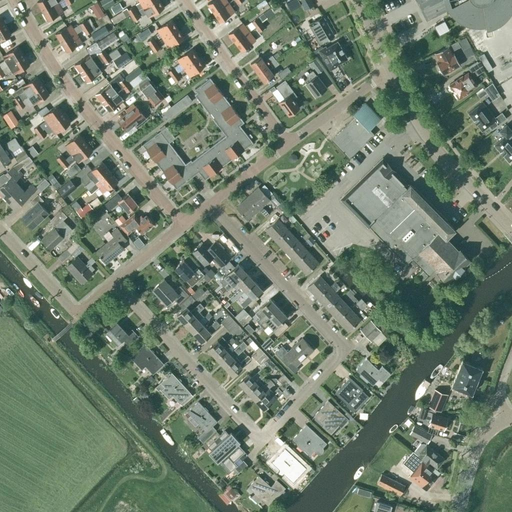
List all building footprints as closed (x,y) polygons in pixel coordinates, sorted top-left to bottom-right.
[(42,12),(58,3),(62,0),(41,0),(37,2),(42,12)] [(114,2),(112,0),(101,0),(99,1),(103,8),(114,2)] [(135,5),(139,11),(156,0),(137,0),(139,2),(135,5)] [(149,17),(164,8),(159,0),(156,0),(139,11),(142,16),(146,13),(149,17)] [(213,0),(207,5),(213,13),(228,3),(226,0),(213,0)] [(260,0),(247,0),(242,4),(247,10),(260,0)] [(264,0),(256,5),(258,9),(267,4),(267,3),(266,2),(264,0)] [(298,0),(305,11),(314,6),(310,0),(298,0)] [(511,0),(416,0),(419,4),(421,3),(429,19),(451,8),(452,10),(454,12),(455,13),(457,15),(458,17),(460,18),(462,19),(464,20),(466,22),(468,22),(470,23),(472,24),(474,24),(476,25),(478,25),(481,25),(483,25),(485,25),(487,25),(489,24),(492,23),(494,23),(496,22),(498,21),(500,20),(502,18),(503,17),(505,15),(506,14),(508,12),(509,10),(510,8),(511,6),(511,5),(511,0)] [(63,13),(58,3),(42,12),(47,21),(63,13)] [(93,5),(91,6),(94,12),(99,9),(96,3),(94,4),(93,5)] [(234,12),(228,3),(213,13),(219,22),(234,12)] [(111,9),(114,14),(123,10),(120,4),(111,9)] [(278,4),(271,8),(274,13),(281,9),(278,4)] [(114,25),(130,15),(130,16),(136,12),(133,8),(133,7),(127,10),(126,9),(123,10),(123,11),(110,19),(114,25)] [(136,12),(130,16),(134,21),(140,18),(136,12)] [(266,18),(263,13),(257,18),(260,23),(266,18)] [(300,26),(311,19),(308,14),(297,21),(300,26)] [(309,25),(320,44),(334,36),(323,17),(309,25)] [(251,23),(255,27),(261,23),(257,18),(251,23)] [(83,29),(84,29),(87,27),(89,26),(85,20),(79,24),(83,30),(83,29)] [(161,36),(163,39),(178,29),(171,20),(157,30),(159,33),(156,35),(158,38),(161,36)] [(449,30),(444,21),(434,27),(439,36),(449,30)] [(242,23),(228,34),(235,43),(249,32),(242,23)] [(259,33),(265,28),(261,23),(255,27),(259,33)] [(0,41),(11,35),(6,25),(0,28),(0,41)] [(55,34),(61,43),(76,34),(76,33),(80,31),(77,26),(73,28),(70,25),(55,34)] [(92,32),(89,26),(87,27),(84,29),(83,29),(86,35),(92,32)] [(108,33),(104,26),(91,34),(95,41),(108,33)] [(151,33),(147,28),(137,34),(141,40),(151,33)] [(184,38),(178,29),(163,39),(169,48),(184,38)] [(113,32),(96,43),(100,49),(102,48),(102,49),(118,39),(113,32)] [(241,51),(255,41),(249,32),(235,43),(241,51)] [(125,33),(120,37),(123,42),(129,39),(128,37),(127,35),(125,33)] [(82,43),(76,34),(61,43),(67,52),(82,43)] [(153,38),(147,42),(150,47),(156,43),(153,38)] [(458,42),(435,54),(439,62),(437,63),(440,68),(439,70),(440,72),(442,72),(443,74),(460,66),(453,52),(461,48),(462,50),(470,47),(465,38),(458,42)] [(89,55),(75,65),(81,74),(95,63),(96,64),(102,59),(107,55),(108,55),(105,50),(104,51),(102,49),(102,48),(100,49),(96,43),(96,42),(85,49),(89,55)] [(324,46),(319,49),(326,62),(325,63),(330,71),(337,67),(336,65),(347,59),(337,42),(326,48),(324,46)] [(154,52),(160,49),(156,43),(150,47),(154,52)] [(5,60),(0,63),(0,67),(1,70),(8,65),(24,56),(18,47),(3,56),(5,60)] [(107,55),(102,59),(105,64),(111,60),(120,54),(116,49),(108,55),(107,55)] [(177,60),(183,68),(198,58),(192,49),(177,60)] [(250,64),(257,73),(275,60),(279,56),(277,53),(267,60),(268,61),(265,63),(260,57),(250,64)] [(24,56),(8,65),(8,66),(12,71),(14,75),(29,65),(24,56)] [(112,73),(125,64),(119,56),(106,65),(112,73)] [(487,69),(493,66),(487,56),(481,59),(487,69)] [(190,77),(204,67),(198,58),(183,68),(190,77)] [(95,63),(81,74),(87,83),(102,72),(99,69),(105,64),(102,59),(96,64),(95,63)] [(323,69),(315,59),(308,64),(311,68),(312,66),(317,73),(323,69)] [(278,64),(275,60),(257,73),(264,83),(274,75),(269,69),(272,67),(273,68),(278,64)] [(470,65),(467,67),(471,73),(474,71),(483,66),(480,61),(478,62),(477,61),(470,65)] [(1,70),(0,70),(0,78),(12,71),(8,66),(1,70)] [(139,66),(133,71),(137,75),(137,76),(143,71),(142,71),(142,70),(141,69),(139,66)] [(291,72),(287,67),(277,74),(281,79),(291,72)] [(306,84),(315,96),(326,88),(316,76),(313,71),(307,75),(310,80),(306,84)] [(95,95),(102,103),(127,83),(119,73),(108,82),(109,84),(95,95)] [(175,82),(181,78),(177,73),(171,77),(175,82)] [(450,86),(449,88),(451,90),(453,90),(458,99),(471,90),(477,86),(467,73),(462,76),(449,85),(450,86)] [(139,87),(143,93),(154,85),(147,76),(138,83),(139,87)] [(12,99),(16,104),(43,86),(37,77),(22,87),(25,91),(12,99)] [(197,93),(194,95),(201,103),(218,89),(210,78),(195,90),(197,93)] [(285,80),(275,87),(284,98),(279,102),(289,116),(299,108),(293,100),(297,97),(285,80)] [(120,97),(131,88),(127,83),(102,103),(109,112),(123,100),(120,97)] [(492,83),(484,89),(487,93),(492,101),(500,95),(492,83)] [(164,98),(154,85),(143,93),(154,107),(165,98),(164,98)] [(34,105),(49,95),(43,86),(16,104),(19,109),(25,105),(27,106),(28,106),(30,106),(32,106),(33,105),(34,105)] [(209,114),(227,100),(218,89),(201,103),(209,114)] [(477,95),(480,99),(487,93),(484,89),(477,95)] [(185,105),(185,106),(192,101),(187,94),(161,114),(165,120),(185,105)] [(235,112),(227,100),(209,114),(217,125),(235,112)] [(482,102),(468,113),(482,131),(488,126),(491,130),(506,119),(502,112),(494,118),(482,102)] [(369,129),(379,119),(365,103),(354,114),(356,116),(331,140),(349,159),(374,135),(369,129)] [(57,106),(43,117),(46,121),(49,125),(64,115),(57,106)] [(125,129),(126,131),(134,125),(136,127),(146,119),(135,106),(130,111),(129,111),(118,121),(122,126),(121,126),(124,130),(125,129)] [(20,122),(14,112),(4,118),(10,129),(20,122)] [(240,126),(244,123),(235,112),(217,125),(226,136),(240,126)] [(64,115),(49,125),(53,131),(55,134),(70,124),(64,115)] [(39,125),(33,129),(37,134),(43,130),(39,125)] [(502,138),(494,145),(500,152),(503,155),(509,162),(511,158),(511,134),(511,135),(511,134),(511,131),(506,125),(498,132),(502,138)] [(226,136),(239,154),(253,143),(240,126),(226,136)] [(151,156),(169,143),(175,138),(166,127),(142,145),(151,156)] [(41,139),(46,135),(43,130),(37,134),(41,139)] [(79,135),(65,146),(72,154),(85,143),(79,135)] [(239,154),(226,136),(214,144),(228,162),(239,154)] [(5,145),(7,149),(17,142),(15,138),(5,145)] [(17,142),(7,149),(5,151),(4,150),(0,153),(0,167),(11,161),(8,156),(12,153),(21,146),(17,142)] [(70,164),(69,163),(75,159),(78,163),(92,151),(85,143),(72,154),(65,159),(66,159),(60,164),(64,169),(70,164)] [(177,153),(169,143),(151,156),(159,167),(177,153)] [(228,162),(214,144),(203,153),(217,171),(228,162)] [(27,156),(23,150),(21,146),(12,153),(17,162),(19,162),(27,156)] [(38,155),(34,150),(29,153),(33,158),(38,155)] [(159,167),(167,178),(185,164),(177,153),(159,167)] [(199,172),(205,180),(217,171),(203,153),(192,162),(199,172)] [(60,164),(66,159),(65,159),(62,155),(56,159),(60,164)] [(0,186),(0,194),(5,200),(19,187),(14,181),(16,179),(17,180),(22,175),(18,170),(24,165),(25,167),(31,161),(28,156),(12,167),(5,174),(9,179),(0,186)] [(199,172),(192,162),(190,160),(185,164),(167,178),(176,189),(199,172)] [(92,180),(84,186),(88,190),(95,184),(99,180),(100,180),(110,172),(101,162),(91,171),(87,174),(92,180)] [(381,162),(341,199),(406,264),(412,258),(424,270),(418,276),(422,281),(428,275),(434,269),(448,282),(470,261),(459,250),(458,250),(446,238),(454,229),(410,185),(406,188),(392,174),(394,173),(386,164),(384,165),(381,162)] [(76,164),(64,173),(69,179),(81,170),(76,164)] [(95,184),(88,190),(91,194),(98,188),(102,193),(107,189),(108,190),(118,182),(110,172),(100,180),(99,180),(95,184)] [(49,183),(44,179),(36,187),(40,191),(49,183)] [(70,179),(57,190),(64,198),(70,193),(67,190),(74,185),(73,183),(71,181),(70,179)] [(26,190),(24,192),(19,187),(5,200),(14,210),(31,194),(30,194),(35,189),(31,185),(26,190)] [(258,187),(247,197),(258,210),(265,217),(268,214),(265,211),(264,209),(263,208),(262,207),(269,200),(276,207),(277,206),(280,203),(272,194),(269,197),(268,198),(259,189),(258,187)] [(119,202),(128,213),(137,205),(128,193),(122,198),(117,194),(105,205),(110,211),(119,202)] [(21,218),(32,229),(49,214),(40,204),(43,201),(38,195),(30,202),(33,206),(21,218)] [(247,197),(236,208),(247,220),(258,210),(247,197)] [(80,207),(76,211),(82,219),(94,210),(88,203),(81,208),(80,207)] [(100,208),(92,214),(97,220),(104,214),(103,212),(100,208)] [(65,217),(60,212),(50,221),(55,227),(41,240),(51,249),(71,230),(62,220),(65,217)] [(134,213),(120,226),(127,235),(130,233),(136,227),(141,234),(153,224),(146,216),(141,220),(139,217),(138,218),(134,213)] [(121,215),(114,221),(118,225),(125,220),(124,218),(123,217),(121,215)] [(265,230),(275,241),(288,230),(277,219),(265,230)] [(123,248),(120,245),(126,240),(117,229),(111,234),(114,238),(96,252),(106,263),(123,248)] [(275,241),(285,252),(298,241),(288,230),(275,241)] [(305,240),(310,246),(315,242),(309,236),(305,240)] [(67,250),(71,255),(80,245),(76,241),(67,250)] [(230,257),(215,241),(207,249),(202,243),(192,253),(204,265),(212,258),(220,267),(221,266),(228,260),(230,257)] [(285,252),(296,263),(308,252),(298,241),(285,252)] [(306,274),(318,263),(308,252),(296,263),(306,274)] [(77,257),(66,267),(82,283),(92,274),(90,271),(93,268),(90,265),(94,261),(91,257),(87,261),(88,262),(85,265),(77,257)] [(175,269),(191,287),(204,275),(197,267),(193,271),(184,261),(175,269)] [(229,261),(221,269),(226,275),(223,278),(227,283),(224,286),(228,290),(233,286),(246,273),(238,264),(234,267),(229,261)] [(240,295),(254,282),(246,273),(233,286),(237,290),(229,297),(233,301),(240,294),(240,295)] [(320,276),(307,287),(317,298),(330,287),(320,276)] [(164,279),(153,289),(166,304),(172,298),(178,304),(188,295),(180,286),(174,291),(164,279)] [(383,292),(388,297),(398,287),(392,281),(383,292)] [(254,282),(240,295),(245,300),(240,304),(244,308),(253,300),(263,291),(254,282)] [(327,309),(340,298),(330,287),(317,298),(327,309)] [(224,293),(221,289),(214,294),(218,298),(224,293)] [(177,315),(185,324),(190,320),(194,316),(200,311),(204,307),(199,302),(189,310),(187,308),(195,300),(190,295),(179,306),(183,310),(177,315)] [(338,320),(350,309),(340,298),(327,309),(338,320)] [(259,319),(256,321),(260,325),(278,308),(270,299),(261,308),(254,313),(259,319)] [(277,326),(287,317),(278,308),(260,325),(264,329),(273,321),(277,326)] [(243,309),(234,317),(238,322),(247,313),(246,312),(245,311),(243,309)] [(360,319),(350,309),(338,320),(348,331),(360,320),(360,319)] [(185,324),(193,333),(198,329),(202,325),(202,324),(212,316),(208,312),(204,316),(200,311),(194,316),(190,320),(185,324)] [(243,326),(251,318),(247,313),(238,322),(243,326)] [(225,327),(232,320),(228,315),(221,322),(225,327)] [(236,324),(232,320),(225,327),(229,331),(236,324)] [(370,320),(360,330),(372,341),(381,331),(370,320)] [(216,321),(207,329),(203,325),(202,324),(193,333),(201,342),(211,334),(210,333),(220,325),(216,321)] [(122,339),(128,345),(138,336),(132,330),(127,334),(117,323),(107,332),(118,344),(122,339)] [(208,349),(216,358),(228,347),(235,341),(232,338),(227,342),(222,337),(217,341),(217,340),(208,349)] [(243,341),(232,351),(228,347),(216,358),(224,367),(235,357),(252,341),(249,337),(244,342),(243,341)] [(261,345),(265,350),(274,342),(270,337),(261,345)] [(291,362),(296,366),(313,350),(302,338),(288,352),(282,346),(275,353),(287,366),(291,362)] [(130,357),(141,369),(145,366),(153,374),(164,364),(145,344),(130,357)] [(264,353),(259,348),(251,355),(255,361),(264,353)] [(268,358),(264,353),(255,361),(260,366),(263,363),(269,371),(275,365),(268,358)] [(242,367),(251,359),(248,355),(240,362),(235,357),(224,367),(232,376),(242,367)] [(372,385),(379,378),(383,382),(390,374),(382,366),(378,370),(366,359),(356,370),(372,385)] [(471,394),(482,368),(462,360),(452,385),(471,394)] [(247,392),(259,381),(268,372),(264,367),(261,369),(252,378),(248,374),(239,383),(247,392)] [(160,383),(155,387),(158,391),(160,389),(161,391),(161,390),(169,399),(172,396),(175,399),(180,404),(191,393),(171,373),(160,383)] [(277,380),(281,384),(278,388),(269,396),(265,392),(264,392),(255,400),(263,409),(273,400),(282,392),(286,388),(285,388),(291,383),(283,374),(277,380)] [(349,377),(335,393),(347,405),(346,406),(354,413),(369,397),(361,390),(362,389),(358,385),(357,386),(355,385),(356,384),(349,377)] [(262,384),(259,381),(247,392),(255,400),(264,392),(265,392),(274,383),(269,378),(262,384)] [(434,389),(427,406),(441,411),(448,395),(434,389)] [(324,405),(314,416),(325,426),(324,427),(330,434),(338,425),(341,427),(348,419),(334,406),(328,401),(324,405)] [(202,442),(215,430),(212,426),(217,422),(198,402),(187,412),(191,416),(188,419),(195,426),(198,423),(204,430),(197,437),(202,442)] [(432,413),(427,412),(428,409),(420,406),(417,416),(430,419),(428,425),(444,430),(447,419),(432,414),(432,413)] [(351,416),(348,419),(355,425),(358,422),(357,421),(356,421),(352,417),(351,416)] [(306,424),(292,439),(297,443),(297,446),(301,450),(304,450),(309,455),(314,451),(315,452),(316,453),(317,453),(318,453),(319,453),(320,453),(321,452),(322,451),(322,450),(322,449),(322,448),(326,443),(306,424)] [(409,434),(427,443),(431,434),(413,425),(409,434)] [(214,441),(207,446),(209,448),(208,449),(209,451),(208,452),(217,462),(219,460),(230,472),(237,466),(234,462),(245,452),(237,444),(240,441),(231,431),(228,434),(225,430),(214,441)] [(420,444),(414,452),(428,464),(429,462),(437,468),(444,459),(426,445),(425,446),(423,444),(420,444)] [(295,472),(298,474),(305,466),(292,454),(288,458),(281,451),(271,462),(278,469),(277,470),(283,476),(284,475),(289,479),(295,472)] [(412,451),(402,464),(412,471),(408,477),(426,491),(439,475),(438,474),(440,473),(434,468),(433,470),(421,461),(422,460),(412,451)] [(370,480),(400,495),(405,486),(374,470),(370,480)] [(261,499),(269,506),(278,496),(281,499),(286,493),(282,490),(283,490),(275,482),(270,487),(258,476),(248,487),(253,491),(250,494),(249,495),(250,497),(251,496),(257,503),(261,499)] [(217,484),(221,488),(225,484),(221,480),(217,484)] [(236,493),(230,487),(224,493),(230,499),(236,493)] [(388,511),(390,506),(391,507),(392,506),(376,501),(376,502),(374,511),(378,511),(388,511)]
